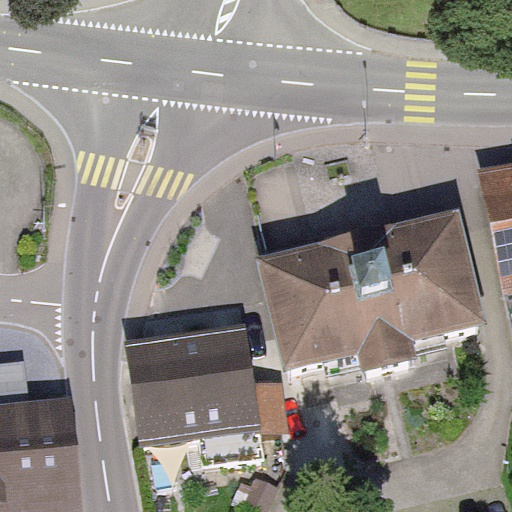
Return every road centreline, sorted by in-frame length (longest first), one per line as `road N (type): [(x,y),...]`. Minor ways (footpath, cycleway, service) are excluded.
road 1 (tertiary): [(511,94),(420,94),(190,72)]
road 2 (tertiary): [(190,72),(153,127),(96,309)]
road 3 (tertiary): [(96,309),(95,378),(113,511)]
road 4 (tertiary): [(190,72),(0,48)]
